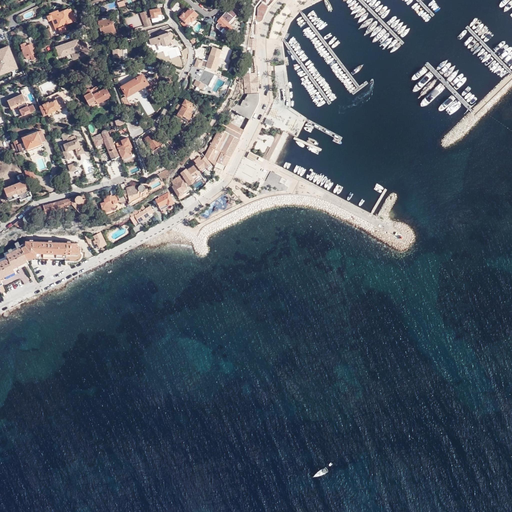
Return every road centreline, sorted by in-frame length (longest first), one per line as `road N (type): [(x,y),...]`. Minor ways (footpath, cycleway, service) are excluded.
road 1 (residential): [(282,0),(264,26),(267,103),(228,183),(163,226),(0,307)]
road 2 (residential): [(167,0),(191,51),(189,65),(167,109),(131,132)]
road 3 (residential): [(3,227),(34,204),(124,180)]
